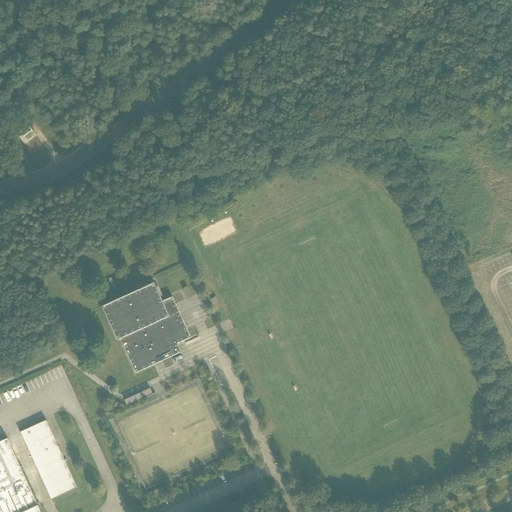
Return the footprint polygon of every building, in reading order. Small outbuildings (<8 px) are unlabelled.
[(35,135),(28,125),(20,131),(27,141),(35,135)] [(154,281),(103,304),(101,305),(117,339),(119,338),(135,373),(181,352),(177,343),(191,337),(172,296),(162,300),(154,281)] [(140,392),(142,397),(152,393),(150,388),(140,392)] [(145,397),(147,402),(158,398),(155,392),(145,397)] [(124,400),(126,405),(136,400),(134,395),(124,400)] [(20,432),(29,451),(51,499),(77,487),(46,420),(20,432)] [(0,511),(41,511),(7,438),(0,440),(0,511)]
